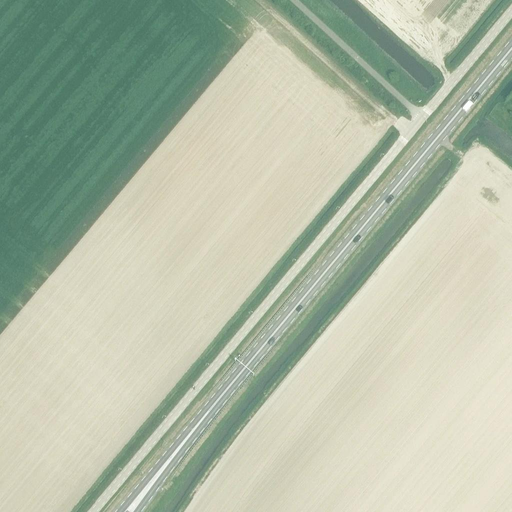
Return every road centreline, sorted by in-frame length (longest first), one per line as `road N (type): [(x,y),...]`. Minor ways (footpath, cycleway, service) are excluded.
road 1 (unclassified): [(90,511),(511,9)]
road 2 (primary): [(204,415),(511,48)]
road 3 (primary): [(204,415),(121,511)]
